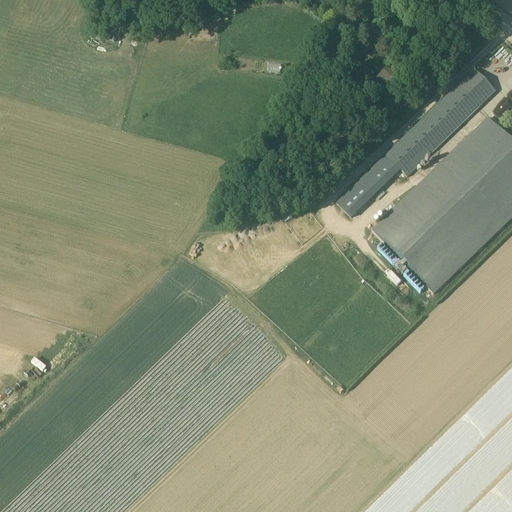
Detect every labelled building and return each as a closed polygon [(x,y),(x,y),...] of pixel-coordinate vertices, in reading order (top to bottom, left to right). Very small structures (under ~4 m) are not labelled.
[(207,17),(201,20),(206,30),(212,28),(207,17)] [(398,80),(386,68),(376,78),(388,90),(398,80)] [(495,93),(474,71),(385,157),(378,164),(392,179),(400,172),(406,179),(495,93)] [(506,103),(495,114),(499,119),(511,108),(506,103)] [(511,219),(511,145),(487,120),(371,233),(433,296),(511,219)] [(351,219),(372,199),(358,184),(337,204),(351,219)]
